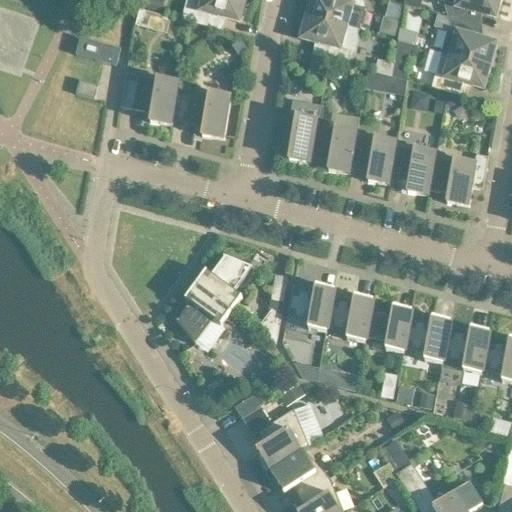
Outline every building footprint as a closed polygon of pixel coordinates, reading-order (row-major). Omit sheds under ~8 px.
[(139,0),(137,8),(148,11),(150,0),(139,0)] [(248,2),(249,1),(243,0),(204,0),(201,12),(191,9),(188,23),(216,31),(219,20),(224,21),(224,19),(238,23),(237,24),(239,24),(239,22),(247,2),(248,2)] [(305,16),(304,16),(360,32),(362,26),(363,26),(366,14),(364,13),(365,10),(362,0),(312,0),(306,16),(305,16)] [(446,0),(445,4),(449,19),(473,25),(475,15),(480,16),(480,15),(494,19),(495,20),(495,18),(502,0),(446,0)] [(139,11),(135,26),(143,28),(147,13),(139,11)] [(302,39),(301,41),(303,41),(303,40),(316,44),(317,44),(316,46),(320,47),(318,58),(350,67),(351,62),(353,63),(360,38),(359,37),(360,32),(304,16),(304,17),(305,17),(302,39)] [(438,16),(434,28),(448,32),(442,54),(493,68),(492,67),(496,46),(496,44),(495,43),(495,44),(483,41),(481,40),(481,39),(477,38),(480,27),(473,25),(449,19),(438,16)] [(121,51),(88,42),(81,40),(76,57),(104,64),(117,68),(121,51)] [(493,69),(493,68),(442,54),(432,90),(461,97),(464,86),(468,88),(468,86),(482,90),(483,91),(484,89),(492,69),(493,69)] [(394,68),(392,79),(403,83),(406,72),(394,68)] [(368,73),(365,91),(379,94),(382,77),(368,73)] [(121,109),(152,114),(150,124),(172,128),(180,85),(138,78),(127,76),(121,109)] [(95,101),(98,87),(80,82),(77,96),(95,101)] [(224,142),(230,111),(232,99),(190,92),(184,125),(187,126),(204,129),(202,138),(224,142)] [(437,102),(434,114),(442,116),(444,103),(437,102)] [(289,162),(311,166),(318,127),(321,108),(293,103),(290,118),(277,116),(271,149),(274,150),(291,152),(289,162)] [(318,127),(312,160),(313,160),(330,163),(329,173),(350,177),(351,177),(352,171),(357,137),(358,133),(330,129),(318,127)] [(357,137),(352,171),(353,171),(370,174),(368,184),(389,188),(390,188),(391,182),(397,148),(397,144),(357,137)] [(397,148),(391,182),(404,184),(409,185),(408,195),(429,198),(430,198),(431,193),(436,159),(437,155),(436,155),(397,148)] [(436,159),(431,193),(432,193),(449,196),(447,205),(469,209),(473,190),(483,191),(489,159),(477,157),(475,166),(436,159)] [(206,273),(196,287),(232,314),(242,300),(234,293),(251,270),(252,271),(253,269),(224,258),(224,259),(225,260),(212,277),(206,273)] [(288,279),(275,276),(269,308),(281,316),(284,305),(288,279)] [(232,314),(196,287),(186,302),(191,306),(178,323),(177,322),(176,323),(196,347),(197,346),(196,345),(213,322),(221,328),(232,314)] [(333,291),(318,288),(316,288),(316,289),(315,294),(293,290),(288,317),(310,322),(309,331),(326,335),(334,291),(333,291)] [(334,291),(326,335),(327,335),(328,328),(349,332),(347,342),(365,345),(372,301),(356,298),(355,298),(355,300),(354,305),(332,301),(334,291)] [(410,312),(395,309),(394,309),(393,311),(393,315),(371,312),(373,302),(372,301),(365,345),(366,339),(388,343),(386,353),(403,356),(411,312),(410,312)] [(412,312),(411,312),(403,356),(404,356),(405,349),(427,353),(425,363),(442,366),(450,323),(449,322),(434,320),(433,319),(432,321),(431,326),(410,322),(412,312)] [(233,314),(227,322),(235,328),(241,320),(233,314)] [(276,346),(280,326),(268,340),(276,346)] [(443,366),(442,370),(463,374),(482,377),(483,371),(482,371),(487,343),(489,333),(487,333),(472,330),(471,330),(471,332),(470,337),(449,333),(443,366)] [(509,347),(487,343),(482,371),(483,371),(504,375),(502,384),(511,386),(511,340),(511,341),(510,341),(510,342),(509,347)] [(267,341),(262,348),(271,355),(276,348),(267,341)] [(319,370),(293,365),(302,380),(317,384),(319,370)] [(329,385),(332,369),(322,367),(319,383),(329,385)] [(297,386),(279,397),(285,407),(303,395),(297,386)] [(382,387),(380,399),(392,401),(394,389),(382,387)] [(235,410),(242,421),(261,409),(264,406),(257,395),(235,409),(235,410)] [(421,397),(419,408),(431,410),(433,399),(421,397)] [(456,406),(454,419),(471,422),(473,409),(456,406)] [(265,476),(304,452),(310,448),(294,411),(272,425),(261,409),(242,421),(254,439),(257,437),(260,435),(267,444),(256,451),(259,456),(257,457),(265,476)] [(396,414),(387,420),(395,432),(405,427),(396,414)] [(511,425),(494,420),(490,435),(508,440),(511,425)] [(396,444),(385,451),(397,469),(408,462),(396,444)] [(284,495),(293,489),(294,488),(301,498),(330,480),(304,452),(265,476),(279,491),(281,490),(284,495)] [(412,466),(396,476),(399,480),(418,511),(474,511),(482,506),(468,485),(455,494),(454,493),(435,501),(412,466)] [(343,511),(330,480),(301,498),(307,508),(301,511),(343,511)] [(511,511),(511,488),(505,487),(498,511),(511,511)]
